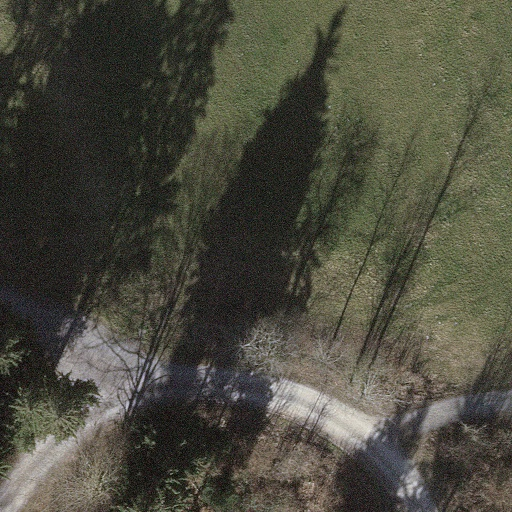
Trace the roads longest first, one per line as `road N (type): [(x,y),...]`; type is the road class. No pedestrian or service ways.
road 1 (track): [(122,392),(209,378),(313,398),(383,432)]
road 2 (track): [(0,511),(56,434),(122,392)]
road 3 (track): [(0,305),(63,333),(122,392)]
road 4 (track): [(383,432),(511,404)]
